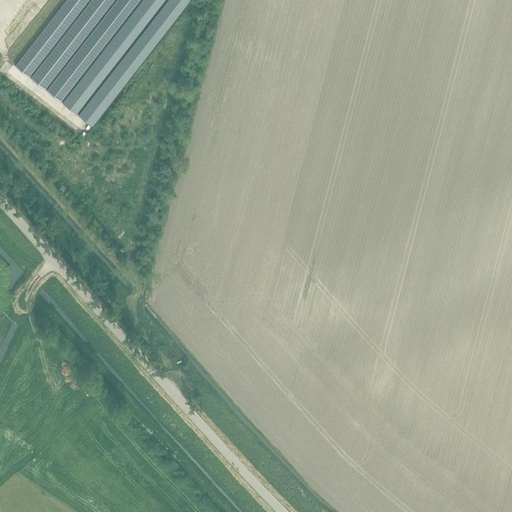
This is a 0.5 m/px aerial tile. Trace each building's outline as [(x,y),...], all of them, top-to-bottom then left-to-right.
[(64,0),(14,65),(29,76),(88,0),(64,0)] [(89,0),(30,77),(45,89),(113,0),(89,0)] [(115,0),(46,89),(61,101),(138,0),(115,0)] [(164,0),(140,0),(62,102),(77,113),(164,0)] [(190,0),(166,0),(78,114),(92,126),(190,0)]
